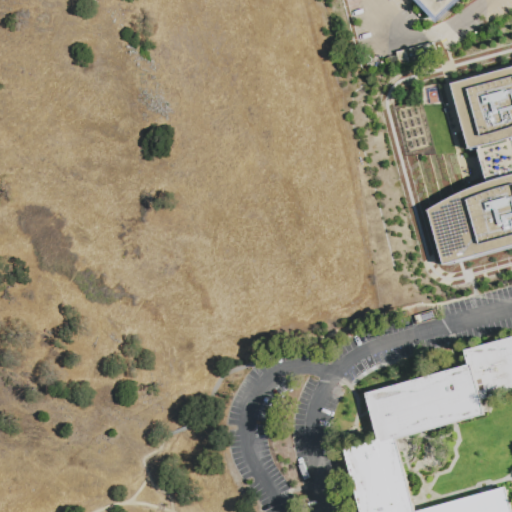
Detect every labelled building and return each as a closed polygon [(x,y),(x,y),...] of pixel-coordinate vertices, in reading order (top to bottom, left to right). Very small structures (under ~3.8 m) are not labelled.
[(461,0),(441,20),(421,0),(461,0)] [(469,149),(452,82),(511,65),(511,248),(477,258),(476,259),(459,264),(457,261),(445,265),(430,210),(446,202),(462,194),(479,187),(489,183),(484,164),(479,147),(469,149)] [(421,87),(438,84),(442,104),(422,105),(421,87)] [(414,316),(436,310),(438,318),(416,324),(414,316)] [(466,351),(511,337),(511,392),(483,400),(474,364),(470,365),(466,351)] [(368,393),(470,365),(474,364),(483,400),(488,415),(398,439),(382,444),(381,440),(368,393)] [(364,511),(348,449),(381,440),(382,444),(398,439),(419,511),(364,511)] [(419,511),(508,487),(511,501),(511,511),(419,511)]
